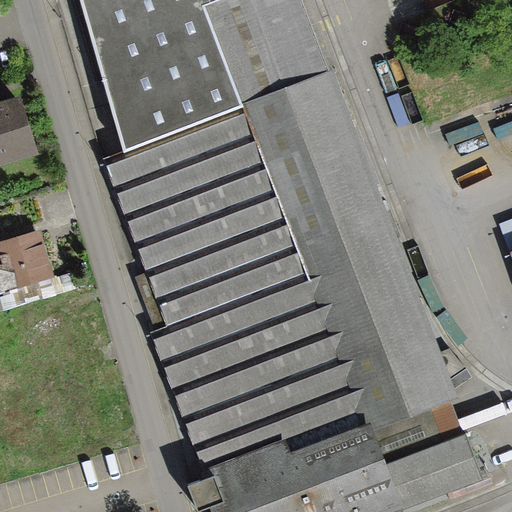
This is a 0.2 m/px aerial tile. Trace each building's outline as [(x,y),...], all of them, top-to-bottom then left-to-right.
[(240,109),(326,75),(295,0),(72,0),(119,155),(240,109)] [(394,507),(481,474),(326,75),(240,109),(394,507)] [(13,98),(0,102),(0,157),(28,149),(13,98)] [(396,511),(394,507),(240,109),(119,155),(97,164),(162,331),(143,338),(210,511),(396,511)] [(511,215),(497,222),(511,261),(511,215)] [(35,232),(0,240),(0,282),(45,271),(35,232)]
